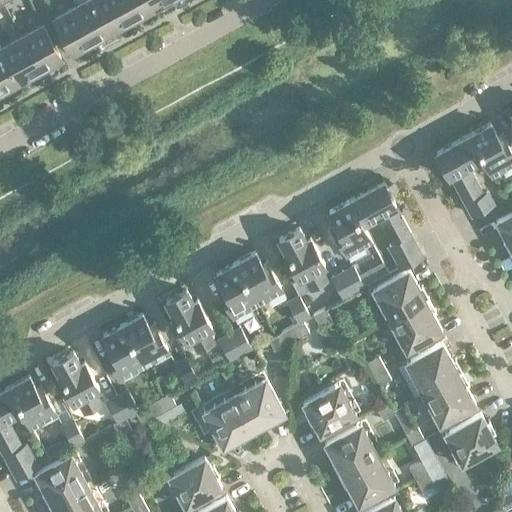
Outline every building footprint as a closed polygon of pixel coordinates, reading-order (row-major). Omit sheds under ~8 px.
[(88,42),(94,39),(75,5),(72,0),(59,0),(49,6),(73,50),(75,49),(78,50),(87,45),(88,42)] [(114,28),(98,0),(84,0),(75,5),(94,39),(99,36),(103,37),(112,32),(113,28),(114,28)] [(134,17),(124,0),(98,0),(114,28),(115,27),(118,28),(127,23),(128,20),(134,17)] [(154,6),(150,0),(124,0),(134,17),(139,14),(143,15),(152,10),(153,7),(154,6)] [(42,23),(21,34),(40,68),(45,65),(49,66),(58,61),(59,58),(61,57),(42,23)] [(40,68),(21,34),(1,45),(20,79),(21,78),(24,79),(33,74),(34,71),(40,68)] [(20,79),(1,45),(0,45),(0,89),(5,87),(9,88),(18,83),(19,80),(20,79)] [(490,121),(470,132),(492,172),(501,167),(505,174),(511,169),(511,151),(501,131),(497,134),(490,121)] [(492,172),(470,132),(435,151),(448,175),(450,174),(472,213),(492,201),(486,191),(482,193),(466,165),(482,156),(491,172),(492,172)] [(396,204),(383,180),(348,199),(370,238),(362,222),(377,213),(393,242),(389,244),(400,265),(421,254),(393,205),(396,204)] [(370,238),(348,199),(328,209),(335,222),(331,224),(346,251),(350,258),(364,250),(360,243),(370,238)] [(511,209),(495,219),(511,249),(511,209)] [(310,236),(305,238),(298,226),(278,237),(285,250),(284,250),(298,277),(303,275),(310,287),(326,279),(319,266),(324,263),(310,236)] [(239,258),(235,260),(257,300),(266,295),(270,302),(284,294),(280,287),(281,287),(266,260),(261,262),(255,250),(249,253),(249,251),(239,257),(239,258)] [(257,300),(235,260),(215,271),(222,284),(218,286),(233,313),(237,320),(251,312),(247,305),(257,300)] [(352,263),(342,269),(353,290),(364,285),(352,263)] [(376,284),(393,315),(425,298),(408,267),(376,284)] [(353,290),(342,269),(331,275),(343,296),(353,290)] [(197,298),(192,300),(185,287),(165,299),(172,311),(171,312),(185,339),(190,337),(197,349),(213,340),(206,328),(211,325),(197,298)] [(298,320),(309,314),(298,293),(287,299),(298,320)] [(442,329),(425,298),(393,315),(410,346),(442,329)] [(331,318),(324,307),(313,313),(319,325),(331,318)] [(126,320),(122,322),(144,362),(153,357),(155,361),(169,353),(167,349),(168,349),(153,322),(149,324),(142,311),(136,314),(136,313),(126,319),(126,320)] [(144,362),(122,322),(102,333),(109,346),(105,348),(120,375),(122,379),(137,371),(135,367),(144,362)] [(239,325),(229,331),(240,352),(251,346),(239,325)] [(297,337),(291,325),(279,331),(286,343),(297,337)] [(240,352),(229,331),(218,337),(230,358),(240,352)] [(286,343),(279,331),(268,338),(274,349),(286,343)] [(409,358),(426,389),(458,372),(441,340),(409,358)] [(84,360),(79,362),(72,349),(52,360),(59,373),(58,374),(73,401),(77,398),(84,411),(100,402),(93,390),(98,387),(84,360)] [(186,382),(196,376),(185,355),(174,361),(186,382)] [(366,361),(372,372),(384,366),(378,355),(366,361)] [(390,377),(384,366),(372,372),(379,384),(390,377)] [(475,403),(458,372),(426,389),(443,420),(475,403)] [(29,373),(9,384),(31,424),(40,419),(42,423),(56,415),(54,411),(55,411),(40,383),(36,386),(29,373)] [(267,380),(236,397),(253,428),(284,411),(267,380)] [(351,415),(334,383),(302,401),(319,432),(351,415)] [(31,424),(9,384),(0,388),(0,445),(16,475),(37,464),(25,443),(21,445),(5,417),(21,408),(30,424),(31,424)] [(126,387),(116,393),(127,414),(138,408),(126,387)] [(169,392),(158,398),(146,404),(153,416),(164,410),(175,403),(169,392)] [(127,414),(116,393),(105,399),(117,420),(127,414)] [(253,428),(236,397),(205,414),(222,445),(253,428)] [(383,418),(394,412),(388,400),(376,407),(383,418)] [(153,416),(146,404),(135,411),(141,422),(153,416)] [(497,443),(480,411),(448,428),(465,460),(497,443)] [(131,428),(124,416),(113,423),(119,434),(131,428)] [(73,444),(83,438),(72,417),(61,423),(73,444)] [(324,441),(341,472),(373,455),(356,423),(324,441)] [(411,443),(423,437),(416,425),(405,432),(411,443)] [(34,471),(51,502),(83,485),(66,454),(34,471)] [(221,486),(204,454),(172,472),(189,503),(221,486)] [(390,486),(373,455),(341,472),(358,503),(390,486)] [(409,466),(415,477),(426,471),(420,460),(409,466)] [(433,482),(426,471),(415,477),(421,489),(433,482)] [(445,475),(434,481),(443,490),(451,485),(445,475)] [(97,511),(83,485),(51,502),(56,511),(97,511)] [(124,493),(130,505),(142,499),(136,487),(124,493)] [(194,511),(235,511),(226,494),(194,511)] [(361,511),(397,511),(389,497),(361,511)] [(144,511),(148,510),(142,499),(130,505),(134,511),(144,511)] [(511,511),(511,501),(502,507),(504,511),(511,511)] [(466,511),(456,503),(451,510),(453,511),(466,511)]
